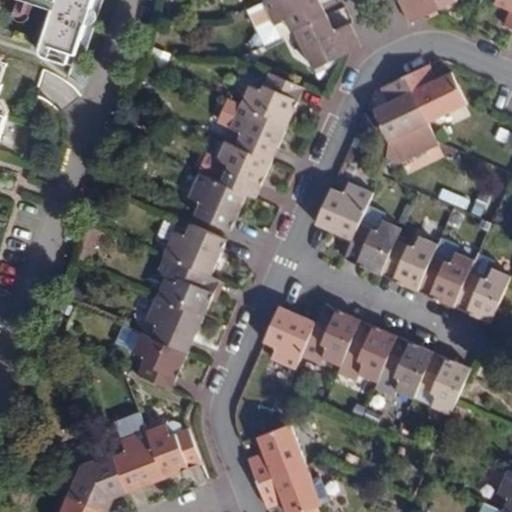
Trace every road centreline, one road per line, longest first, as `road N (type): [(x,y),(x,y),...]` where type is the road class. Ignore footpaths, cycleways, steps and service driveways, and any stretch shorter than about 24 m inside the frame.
road 1 (residential): [(253,511),(224,429),(224,401),(369,78),(389,54),(426,42),(456,46),(511,74)]
road 2 (residential): [(120,0),(0,367)]
